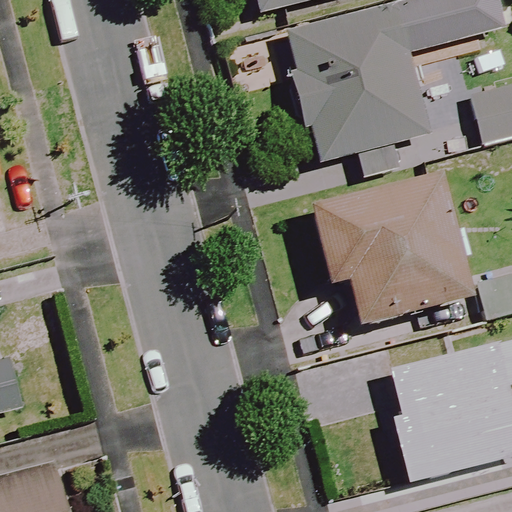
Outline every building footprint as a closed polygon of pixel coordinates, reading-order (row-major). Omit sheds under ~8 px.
[(248,0),(254,23),(347,0),(248,0)] [(275,41),(310,172),(351,161),(358,186),(398,175),(392,150),(424,141),(402,60),(428,53),(415,4),(275,41)] [(478,154),(511,145),(511,92),(505,94),(502,83),(463,93),(478,154)] [(511,280),(469,291),(439,181),(304,218),(324,293),(339,289),(351,334),(447,308),(453,334),(511,320),(511,280)] [(511,390),(511,345),(383,376),(394,423),(386,425),(401,490),(511,464),(511,432),(503,393),(511,390)] [(0,418),(17,414),(4,367),(0,368),(0,418)] [(0,511),(71,511),(58,467),(0,483),(0,511)]
